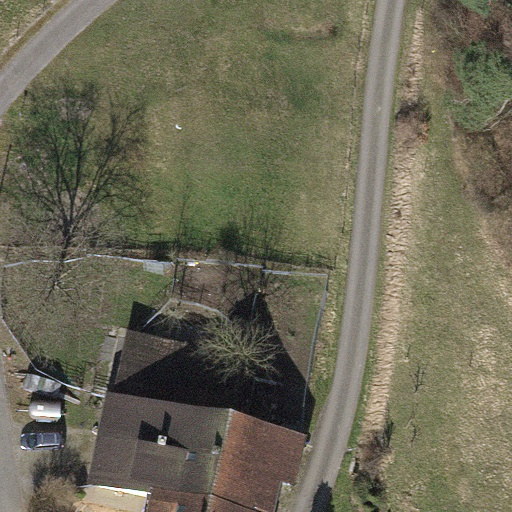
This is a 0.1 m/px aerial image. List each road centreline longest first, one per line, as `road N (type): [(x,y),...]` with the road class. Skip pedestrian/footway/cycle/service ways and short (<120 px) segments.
road 1 (residential): [(308,511),(352,363),(392,0)]
road 2 (track): [(0,97),(94,0)]
